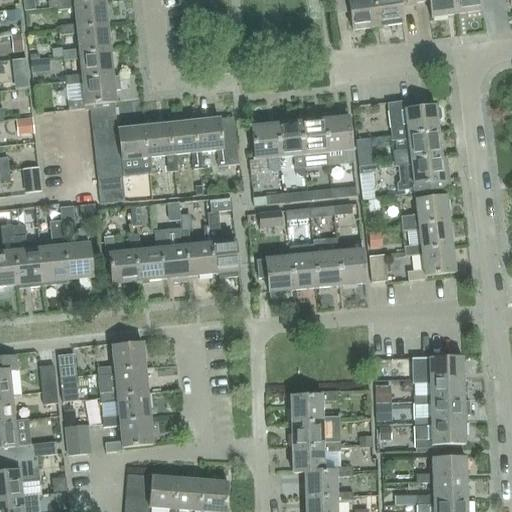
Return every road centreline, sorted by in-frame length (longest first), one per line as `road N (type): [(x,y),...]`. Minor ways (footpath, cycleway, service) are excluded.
road 1 (residential): [(259,447),(256,324),(495,317)]
road 2 (residential): [(198,450),(186,329),(0,351)]
road 3 (residential): [(495,317),(464,56)]
road 4 (residential): [(511,511),(495,317)]
